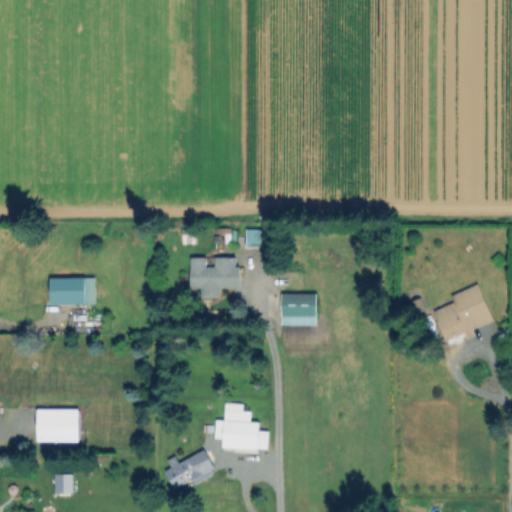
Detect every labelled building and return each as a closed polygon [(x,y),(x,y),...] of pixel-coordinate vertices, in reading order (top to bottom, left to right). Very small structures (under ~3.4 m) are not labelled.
[(232,229),(232,242),(217,242),(217,229),(232,229)] [(274,232),(274,249),(249,249),(249,231),(274,232)] [(208,265),(218,265),(218,257),(237,257),(237,266),(241,266),(241,286),(223,286),(222,297),(202,297),(202,288),(191,288),(191,257),(208,257),(208,265)] [(96,277),(96,307),(53,307),(54,277),(96,277)] [(495,319),(446,340),(435,314),(457,305),(454,297),(481,286),(495,319)] [(318,296),(318,327),(283,326),(283,295),(318,296)] [(250,409),(249,421),(258,421),(258,430),(271,431),(270,450),(225,448),(226,438),(216,437),(218,419),(227,420),(228,403),(240,403),(239,409),(250,409)] [(80,410),(79,442),(40,442),(40,410),(80,410)] [(216,472),(177,491),(166,470),(205,450),(216,472)] [(53,492),(71,492),(71,473),(53,473),(53,492)]
